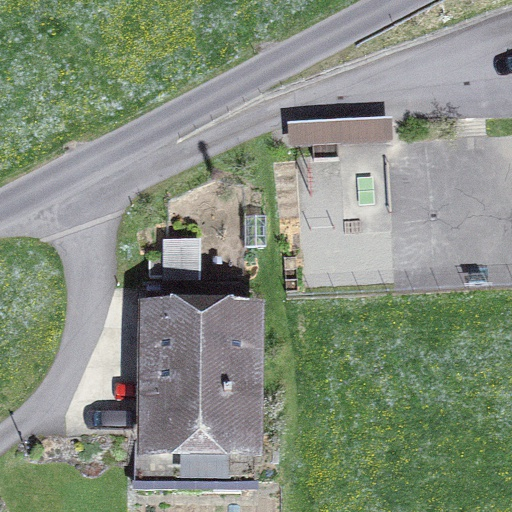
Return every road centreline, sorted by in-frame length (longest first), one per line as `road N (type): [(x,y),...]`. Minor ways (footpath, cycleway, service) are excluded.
road 1 (track): [(0,442),(64,380),(82,339),(89,231),(73,169),(511,29)]
road 2 (unclassified): [(401,0),(0,205)]
